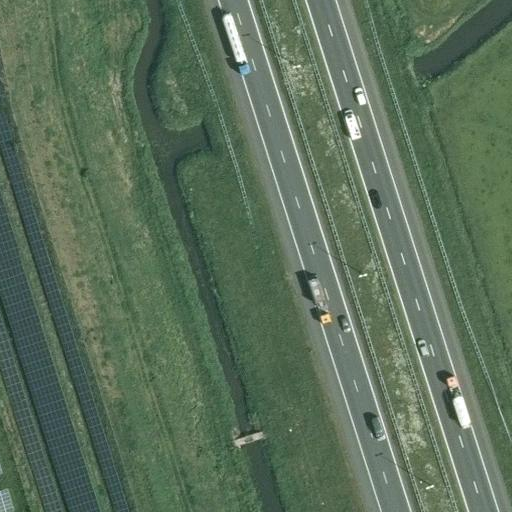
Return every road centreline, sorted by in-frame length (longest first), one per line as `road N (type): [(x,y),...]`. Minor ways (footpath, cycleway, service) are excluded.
road 1 (motorway): [(231,0),(394,511)]
road 2 (motorway): [(484,511),(321,0)]
